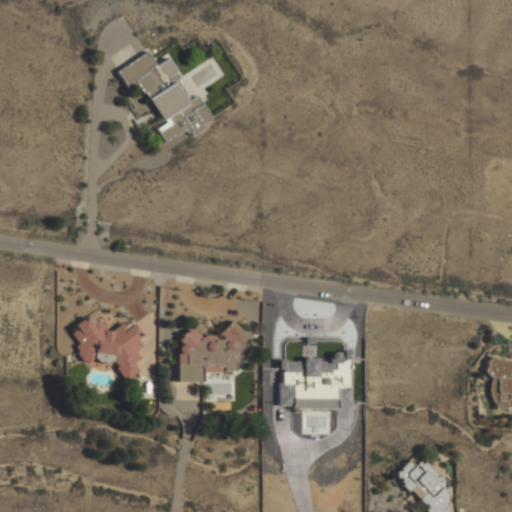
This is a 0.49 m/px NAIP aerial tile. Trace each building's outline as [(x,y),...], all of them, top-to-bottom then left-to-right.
[(162,144),(183,129),(187,135),(202,124),(199,121),(208,115),(195,96),(188,101),(172,78),(177,74),(166,58),(154,66),(144,51),(116,71),(131,93),(141,86),(164,119),(151,128),(162,144)] [(110,358),(123,380),(138,371),(133,362),(140,358),(135,350),(144,345),(132,324),(124,328),(121,323),(103,333),(92,315),(66,330),(89,370),(110,358)] [(176,382),(201,382),(201,372),(217,372),(218,371),(233,371),(233,367),(239,361),(239,351),(244,345),(238,339),(244,333),(230,320),(219,331),(220,341),(213,334),(203,334),(195,326),(190,326),(176,341),(176,382)] [(290,348),(358,348),(359,413),(291,413),(290,348)] [(502,371),(511,376),(511,395),(494,386),(502,371)] [(447,511),(447,494),(445,491),(444,486),(423,463),(409,463),(406,460),(394,472),(394,475),(399,481),(424,507),(423,511),(447,511)]
